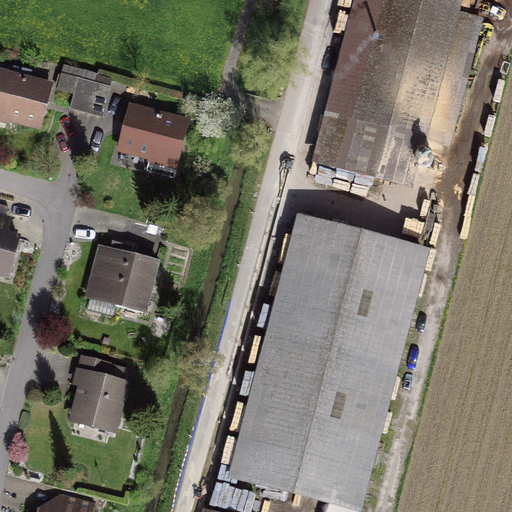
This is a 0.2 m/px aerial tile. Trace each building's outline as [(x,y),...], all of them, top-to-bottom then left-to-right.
[(464,0),(357,0),(310,169),(387,190),(392,175),(409,180),(417,151),(441,158),(477,27),(458,22),(464,0)] [(84,112),(94,82),(64,72),(59,89),(75,94),(71,108),(84,112)] [(49,90),(0,76),(0,126),(36,136),(49,90)] [(104,119),(113,87),(94,82),(84,112),(104,119)] [(174,174),(186,126),(129,113),(118,161),(174,174)] [(415,165),(416,168),(418,170),(420,172),(423,172),(426,172),(429,171),(431,168),(432,166),(432,163),(431,160),(430,158),(428,156),(425,155),(423,155),(420,156),(418,157),(416,159),(415,162),(415,165)] [(0,281),(5,283),(18,241),(2,236),(9,214),(0,211),(0,281)] [(349,505),(412,262),(304,234),(241,478),(330,500),(349,505)] [(143,314),(154,265),(98,253),(87,301),(143,314)] [(112,437),(125,387),(122,386),(125,372),(80,360),(73,389),(78,390),(68,425),(112,437)] [(94,511),(95,509),(60,500),(41,511),(94,511)] [(349,505),(330,500),(326,511),(361,511),(363,509),(349,505)]
